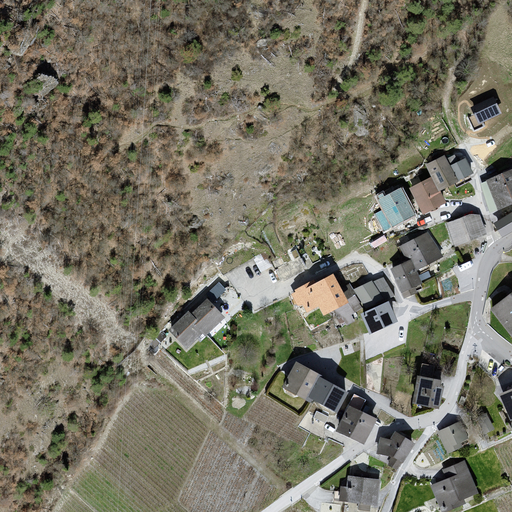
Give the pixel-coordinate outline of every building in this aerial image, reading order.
[(502,113),(493,97),(470,107),(474,115),(468,117),(474,131),(485,126),(483,122),(502,113)] [(458,181),(474,173),(465,158),(458,161),(455,154),(448,158),(451,165),(450,166),(458,181)] [(444,155),(425,165),(431,177),(439,191),(440,191),(458,181),(450,166),(444,155)] [(511,166),(485,178),(486,180),(480,182),(489,211),(511,200),(511,166)] [(431,177),(409,188),(423,215),(446,203),(440,191),(439,191),(431,177)] [(400,185),(383,194),(382,191),(377,194),(378,197),(377,198),(382,208),(375,213),(383,230),(391,225),(391,224),(413,212),(400,185)] [(503,215),(493,222),(501,236),(511,229),(511,209),(511,210),(509,205),(500,210),(503,215)] [(469,212),(446,222),(454,245),(486,233),(479,213),(469,212)] [(398,246),(406,258),(410,257),(411,257),(416,269),(443,256),(427,231),(398,246)] [(223,275),(254,257),(249,248),(217,266),(223,275)] [(306,266),(297,249),(286,254),(289,261),(275,269),(280,280),(283,279),(283,281),(304,270),(303,268),(306,266)] [(413,284),(421,281),(410,258),(389,267),(400,291),(403,296),(416,291),(413,284)] [(313,278),(294,289),(294,290),(290,293),(297,304),(301,303),(306,311),(317,304),(322,314),(331,308),(342,327),(346,325),(346,326),(354,320),(351,314),(362,306),(355,293),(349,282),(341,287),(332,271),(315,280),(313,278)] [(383,276),(372,280),(384,297),(394,294),(383,276)] [(371,279),(353,288),(364,306),(383,297),(371,279)] [(511,288),(490,308),(511,335),(511,288)] [(224,316),(207,296),(190,311),(187,308),(167,328),(185,347),(202,332),(205,335),(224,316)] [(387,298),(359,311),(368,331),(396,319),(387,298)] [(324,374),(295,359),(280,385),(309,401),(311,397),(306,394),(319,373),(323,376),(324,374)] [(411,401),(437,406),(443,383),(440,383),(440,377),(432,375),(434,364),(435,361),(428,360),(428,363),(421,362),(419,373),(416,373),(411,401)] [(347,389),(319,374),(306,394),(335,410),(347,389)] [(511,385),(498,392),(509,418),(511,416),(511,385)] [(365,398),(353,393),(334,429),(362,443),(376,417),(360,409),(365,398)] [(474,415),(487,443),(511,430),(500,404),(474,415)] [(460,420),(436,430),(447,452),(462,445),(460,440),(467,437),(460,420)] [(414,441),(394,430),(389,438),(379,436),(376,452),(391,454),(387,464),(396,468),(414,441)] [(445,477),(430,485),(441,511),(465,502),(463,497),(477,492),(464,459),(442,469),(445,477)] [(353,475),(347,474),(346,485),(340,485),(338,500),(376,504),(380,478),(369,477),(370,474),(353,472),(353,475)]
